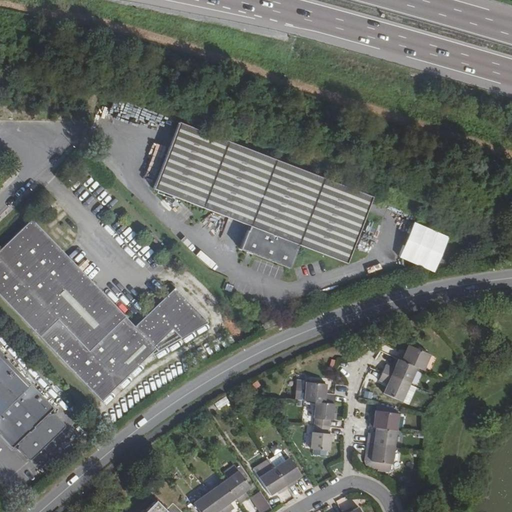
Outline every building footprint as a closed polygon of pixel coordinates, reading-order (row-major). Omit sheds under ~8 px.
[(370,194),(181,123),(157,188),(249,222),(240,248),(289,266),(298,243),(345,261),(370,194)] [(204,322),(175,290),(136,328),(34,222),(0,254),(0,291),(103,399),(156,349),(154,347),(172,329),(179,336),(204,322)] [(420,365),(427,369),(433,354),(411,345),(407,352),(404,351),(402,357),(420,365)] [(0,435),(14,450),(19,445),(21,448),(20,449),(20,450),(20,451),(21,451),(30,461),(31,462),(32,462),(33,462),(34,461),(66,431),(66,430),(67,429),(67,428),(67,427),(66,426),(57,417),(56,417),(55,416),(54,416),(54,417),(53,417),(50,415),(56,410),(0,351),(0,435)] [(420,365),(402,357),(398,367),(388,364),(385,371),(412,383),(420,365)] [(405,401),(412,383),(385,371),(382,379),(390,383),(386,393),(405,401)] [(309,380),(307,399),(318,400),(337,402),(338,393),(328,392),(329,382),(309,380)] [(317,419),(317,425),(331,426),(332,419),(335,419),(337,402),(318,400),(316,419),(317,419)] [(379,427),(399,430),(401,413),(399,412),(385,410),(386,406),(379,405),(378,409),(376,419),(373,418),(372,426),(379,427)] [(331,426),(317,425),(316,431),(314,431),(313,448),(331,449),(333,433),(330,433),(331,426)] [(369,443),(396,447),(399,430),(379,427),(377,437),(370,436),(369,443)] [(394,464),(396,447),(369,443),(368,454),(374,454),(373,461),(376,461),(375,467),(392,470),(393,463),(394,464)] [(282,453),(272,459),(277,467),(287,460),(282,453)] [(371,466),(375,467),(376,461),(373,461),(374,454),(368,454),(366,461),(371,466)] [(287,460),(277,467),(290,487),(295,483),(294,480),(303,474),(292,457),(287,460)] [(277,467),(272,459),(256,469),(261,477),(277,467)] [(277,467),(261,477),(272,495),(280,489),(282,492),(290,487),(277,467)] [(240,470),(225,481),(237,497),(242,503),(249,498),(245,492),(253,487),(240,470)] [(237,497),(225,481),(210,491),(225,511),(229,511),(234,509),(230,503),(237,497)] [(225,511),(210,491),(195,502),(201,511),(225,511)] [(250,498),(259,511),(260,511),(269,505),(259,491),(250,498)] [(169,511),(167,509),(157,499),(143,511),(169,511)]
